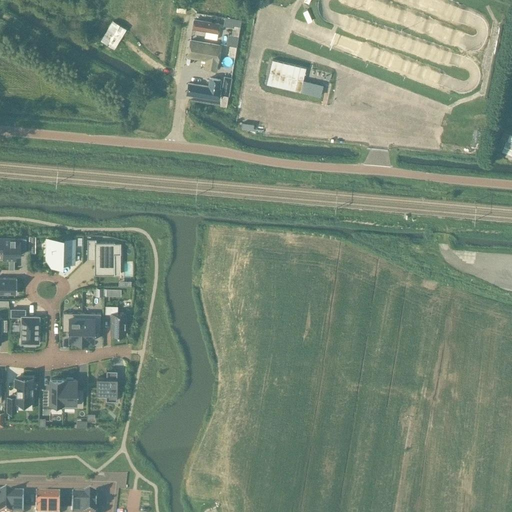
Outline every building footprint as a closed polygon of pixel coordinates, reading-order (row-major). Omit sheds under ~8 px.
[(114,49),(126,29),(113,21),(101,41),(114,49)] [(225,27),(199,23),(197,35),(223,39),(225,27)] [(220,73),(223,46),(192,41),(189,59),(205,61),(204,70),(220,73)] [(300,92),(306,68),(272,60),(266,84),(300,92)] [(188,83),(186,95),(219,100),(221,89),(188,83)] [(497,149),(511,154),(511,135),(503,132),(497,149)] [(492,147),(497,135),(493,133),(488,146),(492,147)] [(0,237),(0,252),(4,253),(4,259),(15,260),(15,253),(26,253),(26,238),(0,237)] [(52,266),(62,266),(62,261),(63,261),(65,261),(66,261),(66,263),(74,263),(75,239),(47,239),(46,258),(47,258),(52,258),(52,266)] [(87,239),(87,255),(94,255),(94,274),(114,274),(114,262),(120,262),(120,253),(120,242),(114,242),(95,242),(95,239),(87,239)] [(17,278),(0,278),(0,293),(17,294),(17,278)] [(111,335),(126,335),(126,313),(117,313),(118,306),(105,306),(105,313),(111,314),(111,335)] [(25,316),(25,309),(11,309),(11,316),(22,316),(21,342),(24,342),(24,345),(35,345),(35,343),(38,343),(39,316),(25,316)] [(63,312),(63,325),(69,325),(69,340),(75,340),(75,341),(81,341),(82,313),(63,312)] [(82,313),(81,341),(87,341),(87,340),(94,341),(94,326),(100,326),(101,313),(82,313)] [(116,394),(117,394),(117,378),(117,370),(106,370),(106,378),(97,378),(97,394),(106,394),(106,401),(116,401),(116,394)] [(15,393),(15,397),(8,397),(8,411),(16,411),(16,401),(32,401),(32,378),(15,378),(15,386),(16,386),(16,393),(15,393)] [(63,407),(83,408),(83,395),(76,395),(76,380),(73,380),(73,378),(66,378),(66,380),(64,380),(63,380),(63,407)] [(63,380),(64,380),(64,379),(50,379),(50,395),(43,395),(43,408),(51,408),(63,408),(63,407),(63,380)] [(0,511),(11,511),(11,495),(12,495),(12,494),(0,493),(0,511)] [(12,495),(11,495),(11,511),(29,511),(29,508),(23,508),(23,495),(12,495)] [(35,508),(29,508),(29,511),(47,511),(48,495),(36,495),(35,508)] [(59,495),(48,495),(47,511),(65,511),(66,509),(59,509),(59,495)] [(83,496),(84,496),(83,511),(95,511),(96,511),(96,503),(95,503),(96,495),(83,495),(83,496)] [(72,509),(66,509),(65,511),(83,511),(84,496),(83,496),(72,496),(72,509)]
